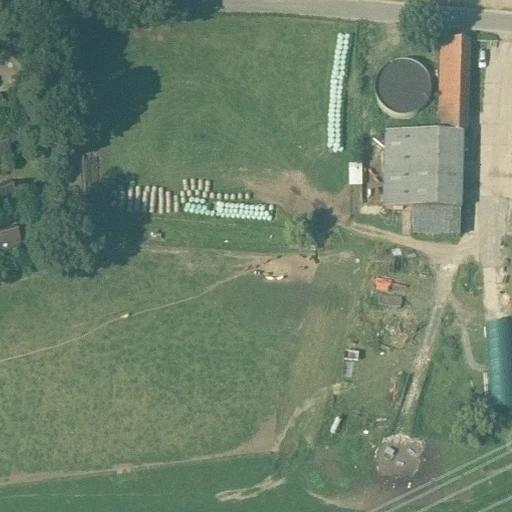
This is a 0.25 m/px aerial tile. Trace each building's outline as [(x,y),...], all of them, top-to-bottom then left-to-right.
[(441,43),(438,136),(464,137),(467,139),(470,43),(441,43)] [(376,94),(379,104),(386,112),(395,117),(405,119),(415,116),(423,111),(429,102),(431,91),(429,80),(422,71),(412,65),(400,64),(390,67),(382,74),(377,83),(376,94)] [(8,94),(0,94),(0,118),(10,117),(8,94)] [(438,136),(386,134),(384,211),(414,212),(414,237),(461,239),(464,137),(438,136)] [(0,140),(0,162),(15,158),(8,138),(0,140)] [(15,182),(0,184),(0,209),(19,206),(15,182)] [(0,252),(26,246),(21,227),(0,231),(0,252)] [(366,278),(365,314),(431,317),(432,280),(366,278)]
